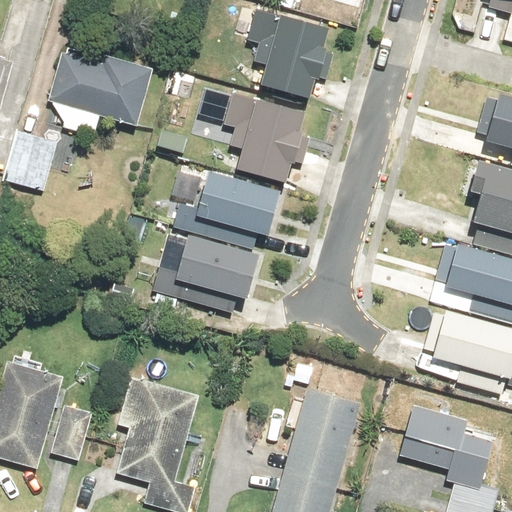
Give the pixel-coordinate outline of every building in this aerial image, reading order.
[(511,0),(495,0),(493,9),(511,14),(511,0)] [(335,29),(262,8),(253,39),(263,41),(258,60),(276,65),(270,87),(315,99),(321,79),(329,81),(337,49),(330,47),(335,29)] [(58,102),(68,123),(67,128),(98,138),(104,116),(143,128),(160,69),(109,54),(106,64),(66,53),(52,101),(58,102)] [(0,98),(12,59),(0,55),(0,98)] [(312,112),(242,91),(232,125),(239,127),(234,146),(251,151),(246,170),(291,183),(297,164),(305,166),(314,135),(306,132),(312,112)] [(511,144),(511,94),(508,93),(495,140),(511,144)] [(60,141),(19,130),(4,180),(46,192),(60,141)] [(191,137),(165,130),(159,149),(186,156),(191,137)] [(479,223),(511,232),(511,168),(488,162),(478,197),(486,200),(479,223)] [(202,216),(276,237),(288,193),(215,172),(202,216)] [(271,254),(197,233),(184,279),(258,299),(271,254)] [(511,306),(511,257),(465,244),(451,289),(511,306)] [(511,375),(511,325),(453,309),(440,355),(511,375)] [(68,376),(11,362),(0,404),(0,456),(44,468),(68,376)] [(181,484),(204,395),(134,376),(121,425),(134,429),(121,475),(152,483),(147,503),(182,511),(191,511),(198,488),(181,484)] [(336,511),(367,402),(312,386),(276,511),(336,511)] [(474,420),(417,405),(403,456),(454,470),(451,481),(457,483),(487,491),(488,484),(500,443),(470,435),(474,420)] [(96,413),(67,406),(55,454),(84,461),(96,413)]
